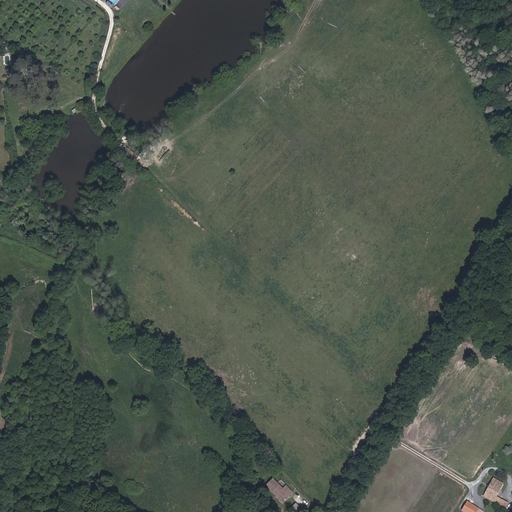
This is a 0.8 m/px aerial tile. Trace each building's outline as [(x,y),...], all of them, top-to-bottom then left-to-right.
[(279,500),(289,490),(282,483),(271,473),(261,483),(279,500)] [(504,483),(493,477),(486,489),(497,495),(504,483)] [(285,480),(282,483),(289,490),(292,487),(285,480)] [(483,494),(497,502),(500,497),(496,496),(497,495),(486,489),(483,494)] [(508,502),(500,497),(497,502),(505,507),(508,502)] [(467,511),(475,511),(479,508),(467,500),(462,509),(467,511)]
